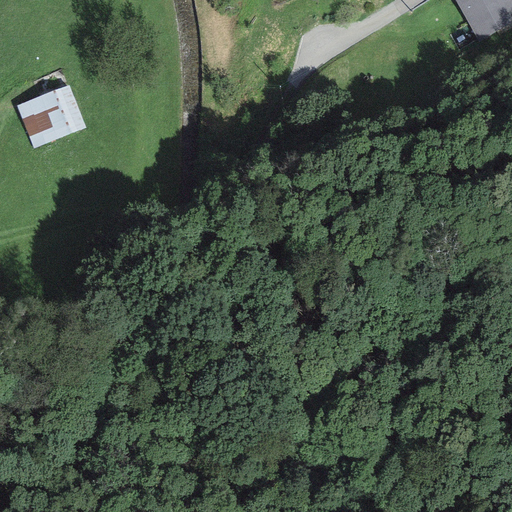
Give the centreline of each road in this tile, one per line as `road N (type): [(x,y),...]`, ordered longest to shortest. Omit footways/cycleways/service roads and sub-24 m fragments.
road 1 (track): [(294,73),(226,206),(171,226),(134,227),(112,247),(69,334),(35,346),(0,344)]
road 2 (residential): [(408,0),(294,73)]
